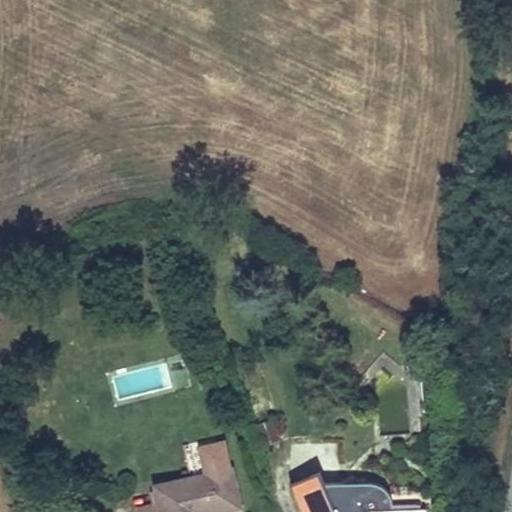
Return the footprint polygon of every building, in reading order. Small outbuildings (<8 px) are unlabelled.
[(406,413),(423,413),(423,369),(405,369),(406,413)] [(448,388),(440,394),(455,407),(450,433),(459,435),(465,405),(448,388)] [(209,483),(166,498),(170,511),(250,511),(256,510),(243,472),(241,473),(232,446),(210,454),(219,480),(209,483)] [(210,454),(200,457),(209,483),(219,480),(210,454)] [(355,511),(354,499),(304,492),(311,511),(396,511),(395,511),(391,506),(374,500),(365,504),(357,510),(355,511)]
